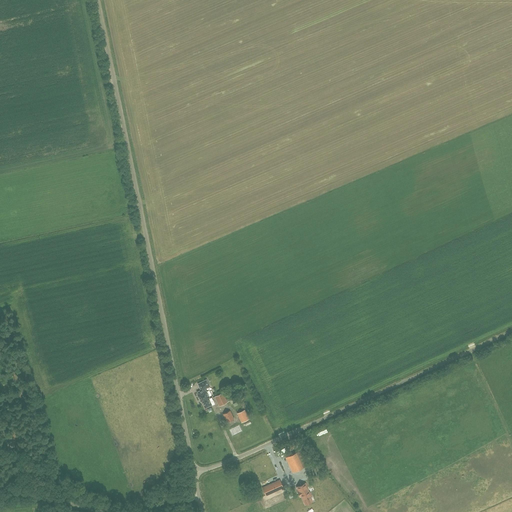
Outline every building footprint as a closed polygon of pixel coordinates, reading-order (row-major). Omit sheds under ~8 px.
[(201,401),(205,408),(214,404),(211,398),(209,399),(208,398),(209,398),(208,396),(211,395),(209,391),(206,392),(206,390),(205,391),(204,389),(209,387),(206,380),(198,384),(201,390),(197,392),(198,394),(197,395),(201,402),(201,401)] [(225,392),(223,393),(215,396),(219,406),(227,403),(227,402),(230,401),(225,392)] [(249,419),(245,410),(237,413),(242,422),(249,419)] [(234,419),(230,411),(223,414),(227,423),(234,419)] [(7,449),(14,446),(11,437),(4,439),(7,449)] [(286,457),(293,473),(309,465),(302,450),(286,457)] [(250,485),(275,474),(270,464),(245,475),(250,485)] [(266,496),(283,488),(280,480),(262,488),(266,496)] [(308,488),(306,483),(302,485),(300,486),(296,487),(298,492),(297,492),(299,497),(301,496),(305,505),(312,502),(310,497),(312,496),(309,492),(307,488),(308,488)]
